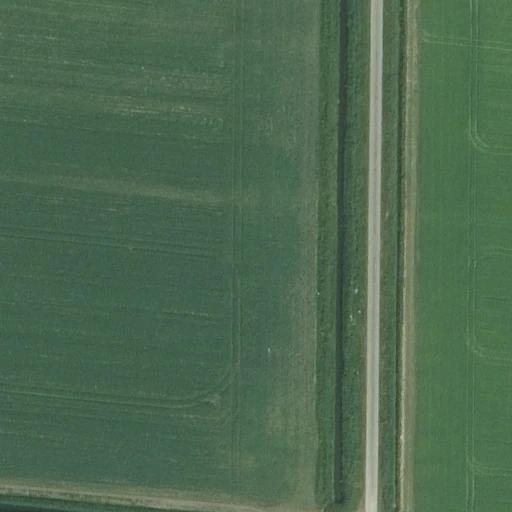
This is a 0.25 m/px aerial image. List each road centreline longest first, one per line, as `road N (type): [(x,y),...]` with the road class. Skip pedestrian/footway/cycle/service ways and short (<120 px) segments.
road 1 (unclassified): [(375,511),(383,0)]
road 2 (track): [(0,488),(243,511)]
